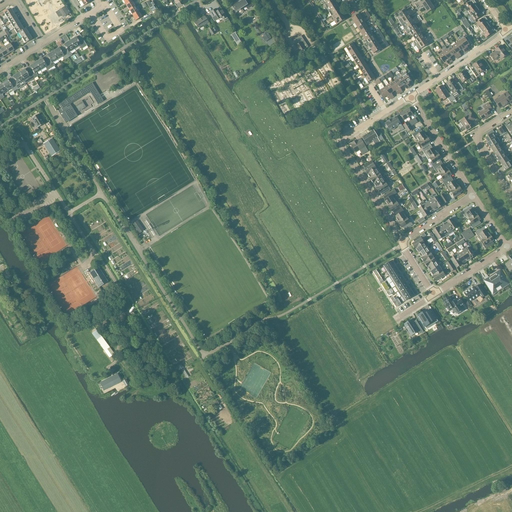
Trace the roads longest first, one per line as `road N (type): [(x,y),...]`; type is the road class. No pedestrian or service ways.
road 1 (residential): [(0,127),(181,9)]
road 2 (residential): [(402,240),(339,142),(372,121)]
road 3 (residential): [(372,121),(296,0)]
